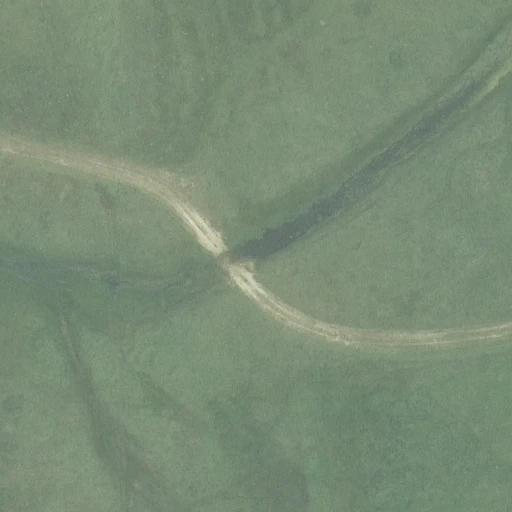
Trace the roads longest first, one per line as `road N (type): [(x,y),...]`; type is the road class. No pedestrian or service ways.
road 1 (track): [(0,269),(147,286),(203,277),(331,202),(511,46)]
road 2 (track): [(0,145),(156,187),(264,300),(333,334),(433,340),(511,329)]
road 3 (track): [(124,511),(116,436),(36,276)]
